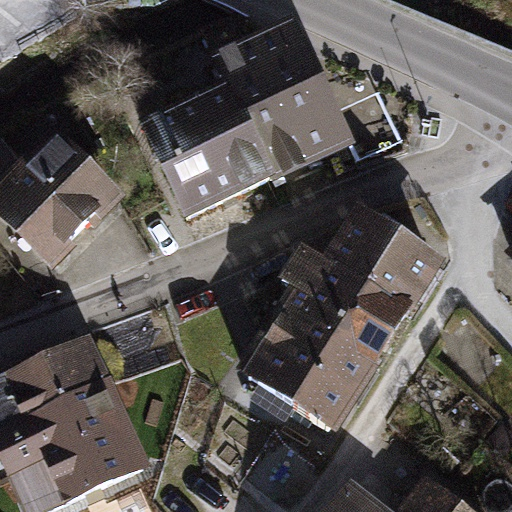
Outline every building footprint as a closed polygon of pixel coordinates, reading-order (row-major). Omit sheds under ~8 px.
[(234,85),(150,125),(192,214),(343,143),(287,26),(221,57),(234,85)] [(116,222),(55,153),(0,201),(0,236),(44,286),(116,222)] [(442,267),(358,212),(323,264),(298,249),(275,286),(285,291),(233,379),(335,441),(442,267)] [(0,379),(0,429),(101,385),(83,343),(0,379)] [(0,429),(0,458),(8,476),(119,427),(101,385),(0,429)] [(8,476),(23,511),(38,511),(138,469),(119,427),(8,476)] [(398,511),(379,511),(349,488),(330,511),(463,511),(421,480),(398,511)]
